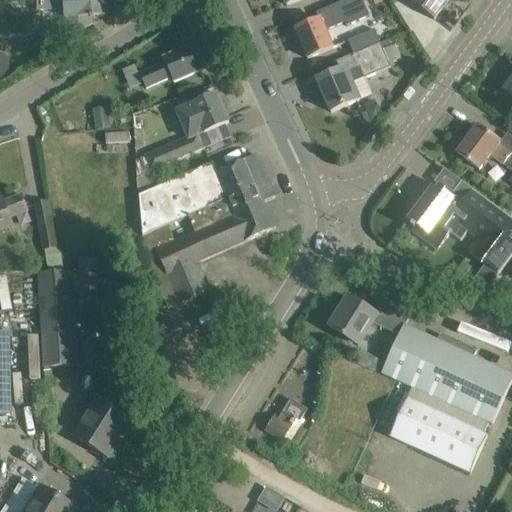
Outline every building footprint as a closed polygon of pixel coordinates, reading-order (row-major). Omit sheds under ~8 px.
[(36,0),(37,12),(65,11),(67,38),(93,25),(93,24),(92,25),(92,19),(95,19),(94,18),(106,17),(105,0),(36,0)] [(314,24),(296,32),(308,60),(326,52),(333,50),(327,31),(345,24),(346,27),(369,17),(362,0),(351,0),(339,6),(318,15),(321,21),(314,24)] [(449,1),(447,0),(406,0),(434,21),(449,1)] [(375,30),(348,42),(354,56),(381,44),(375,30)] [(389,40),(381,44),(389,64),(401,59),(395,45),(391,47),(389,40)] [(336,74),(318,82),(331,114),(360,101),(373,96),(366,79),(391,68),(389,64),(381,44),(354,56),(345,60),(335,64),(339,73),(336,74)] [(140,75),(146,90),(172,79),(174,83),(205,70),(195,45),(163,59),(166,64),(140,75)] [(229,124),(217,96),(178,113),(190,139),(138,161),(139,179),(154,172),(205,150),(199,136),(205,134),(229,124)] [(378,104),(362,113),(367,123),(373,120),(384,114),(378,104)] [(106,109),(93,111),(96,131),(110,129),(106,109)] [(480,171),(491,156),(511,172),(511,178),(509,182),(511,184),(511,154),(499,145),(500,143),(478,127),(457,154),(480,171)] [(198,264),(275,230),(264,203),(275,198),(256,156),(217,173),(214,165),(161,188),(140,197),(144,248),(147,256),(155,275),(164,271),(180,306),(211,292),(198,264)] [(154,172),(139,179),(140,197),(161,188),(154,172)] [(417,210),(408,223),(414,227),(413,229),(414,229),(411,233),(437,253),(450,235),(461,242),(467,234),(477,241),(467,254),(498,276),(511,256),(511,218),(496,207),(478,194),(462,183),(449,201),(432,189),(430,192),(425,198),(422,196),(413,208),(417,210)] [(0,201),(0,230),(12,226),(9,218),(27,211),(22,196),(4,203),(3,200),(0,201)] [(35,206),(44,252),(47,251),(47,253),(58,251),(49,203),(35,206)] [(126,271),(126,258),(105,258),(105,271),(126,271)] [(463,263),(452,279),(458,284),(470,268),(463,263)] [(98,271),(73,273),(75,294),(98,292),(98,271)] [(79,366),(75,294),(73,273),(39,275),(44,368),(79,366)] [(0,320),(9,320),(7,295),(0,295),(0,320)] [(372,324),(399,337),(405,327),(408,321),(380,308),(375,315),(349,299),(330,329),(358,347),(372,324)] [(405,327),(399,337),(382,375),(412,389),(390,438),(470,475),(479,456),(487,437),(483,435),(488,424),(491,426),(492,426),(511,382),(511,375),(474,358),(477,352),(440,335),(437,342),(405,327)] [(511,343),(479,331),(476,340),(509,352),(511,343)] [(0,415),(12,415),(10,333),(0,333),(0,415)] [(112,444),(127,421),(130,423),(131,422),(96,400),(73,437),(107,459),(115,446),(112,444)] [(284,441),(285,439),(296,446),(305,431),(300,428),(303,424),(300,422),(307,412),(290,401),(277,422),(275,420),(268,431),(284,441)] [(265,511),(275,511),(283,497),(263,486),(253,505),(265,511)] [(28,511),(73,511),(75,511),(43,490),(28,511)]
